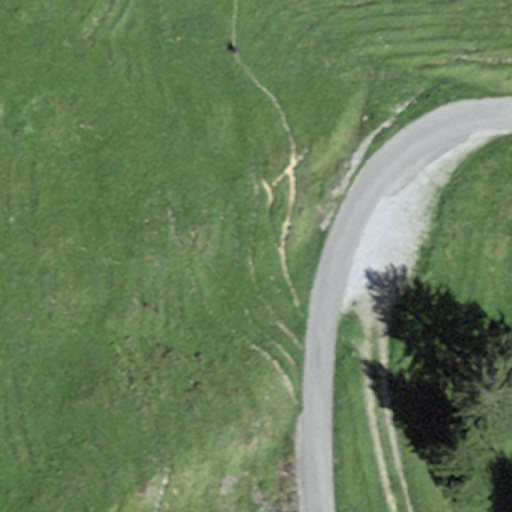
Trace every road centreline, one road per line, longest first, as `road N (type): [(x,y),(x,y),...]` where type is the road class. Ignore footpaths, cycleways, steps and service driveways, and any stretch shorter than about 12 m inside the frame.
road 1 (unclassified): [(511,116),(474,125),(405,162),(345,236),(320,334),(320,511)]
road 2 (track): [(400,511),(345,236)]
